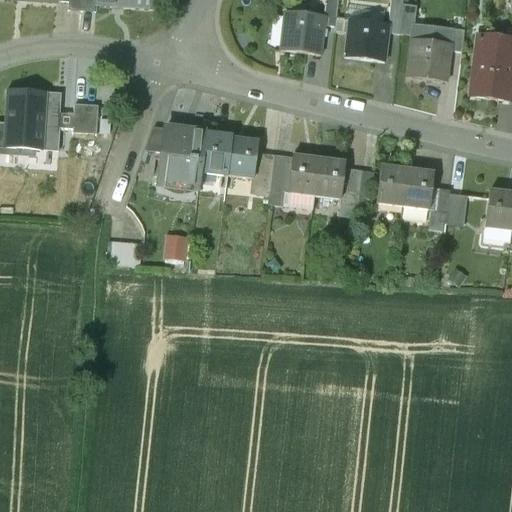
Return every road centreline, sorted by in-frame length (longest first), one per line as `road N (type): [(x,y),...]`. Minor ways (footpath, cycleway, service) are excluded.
road 1 (residential): [(511,151),(166,60)]
road 2 (track): [(75,511),(103,226),(115,177)]
road 3 (residential): [(166,60),(87,47),(0,58)]
road 4 (residential): [(115,177),(166,60)]
